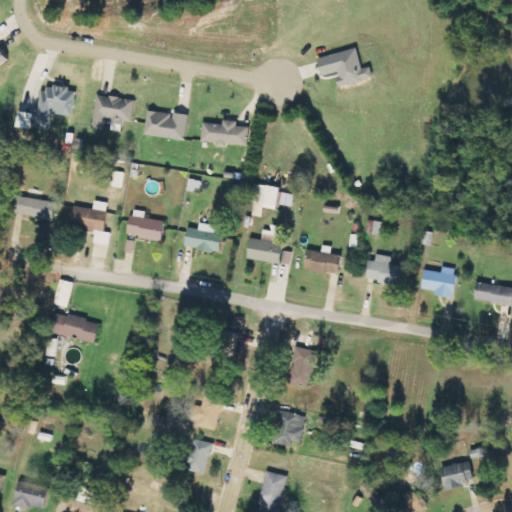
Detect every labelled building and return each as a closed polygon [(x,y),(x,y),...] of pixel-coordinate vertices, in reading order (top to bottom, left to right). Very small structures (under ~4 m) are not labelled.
[(0,67),(11,60),(1,45),(0,44),(0,67)] [(320,59),(324,77),(338,73),(342,88),(376,79),(373,67),(364,69),(359,48),(320,59)] [(74,117),(77,91),(43,86),(37,128),(52,130),(54,114),(74,117)] [(94,129),(105,131),(107,120),(133,124),(136,101),(99,95),(94,129)] [(190,115),(174,113),(174,114),(149,111),(146,136),(187,140),(190,115)] [(19,127),(32,130),(35,118),(21,115),(19,127)] [(204,123),(203,142),(218,143),(218,148),(228,148),(228,145),(250,146),(251,128),(238,127),(239,121),(224,121),(224,125),(204,123)] [(123,188),(124,173),(112,171),(110,187),(123,188)] [(252,216),(263,217),(264,208),(278,209),(280,187),(256,184),(252,216)] [(55,220),(58,202),(19,197),(16,215),(55,220)] [(94,243),(109,246),(112,234),(104,232),(111,204),(96,201),(94,210),(77,206),(72,227),(97,233),(94,243)] [(164,242),(167,222),(147,219),(148,212),(134,210),(130,236),(164,242)] [(218,226),(201,224),(200,230),(190,228),(187,249),(221,253),(224,234),(217,233),(218,226)] [(249,260),(291,266),(293,253),(284,251),(285,241),(282,241),(284,227),(274,226),(273,231),(265,230),(263,240),(252,239),(249,260)] [(134,254),(136,242),(128,240),(126,252),(134,254)] [(334,247),(324,246),(323,253),(309,250),(306,270),(340,276),(344,256),(332,254),(334,247)] [(394,257),(377,255),(377,262),(371,261),(368,282),(404,286),(407,267),(393,265),(394,257)] [(443,274),(427,270),(423,289),(436,292),(436,295),(455,299),(460,270),(445,267),(443,274)] [(56,305),(69,308),(74,283),(61,280),(56,305)] [(511,288),(479,282),(476,300),(511,306),(511,288)] [(97,343),(101,323),(55,313),(51,333),(97,343)] [(311,388),(318,351),(297,348),(291,384),(311,388)] [(196,405),(192,425),(219,430),(225,400),(206,396),(204,407),(196,405)] [(301,447),(307,417),(281,411),(274,442),(301,447)] [(187,470),(207,474),(214,444),(195,439),(187,470)] [(477,482),(471,462),(441,470),(447,490),(477,482)] [(280,511),(288,476),(269,472),(260,511),(280,511)] [(51,487),(21,481),(16,504),(46,510),(51,487)] [(361,491),(378,505),(386,495),(369,481),(361,491)] [(96,490),(82,486),(79,498),(64,495),(60,511),(102,511),(106,500),(94,498),(96,490)] [(409,511),(422,511),(429,506),(414,491),(401,503),(409,511)]
